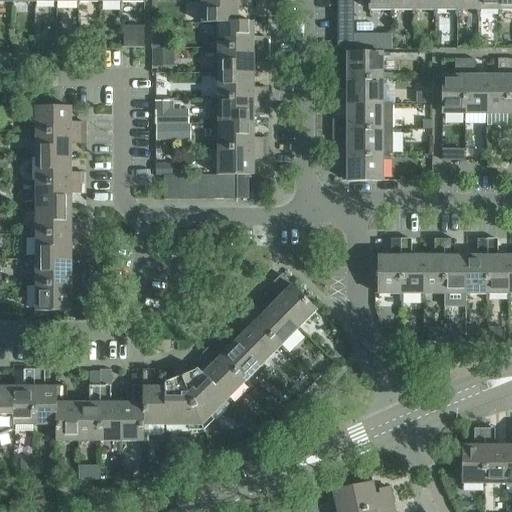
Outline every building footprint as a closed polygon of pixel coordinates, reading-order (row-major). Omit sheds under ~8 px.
[(202,0),(203,24),(219,24),(219,23),(238,23),(238,22),(238,8),(252,8),(252,0),(202,0)] [(354,0),(338,0),(338,48),(354,48),(354,0)] [(392,0),(369,0),(370,10),(392,10),(392,0)] [(392,0),(392,10),(414,10),(413,0),(392,0)] [(413,0),(414,10),(436,10),(435,0),(413,0)] [(435,0),(436,10),(457,10),(457,0),(435,0)] [(457,0),(457,10),(479,10),(478,0),(457,0)] [(478,0),(479,10),(500,10),(500,0),(478,0)] [(511,0),(500,0),(500,10),(511,10),(511,0)] [(219,24),(219,48),(269,48),(269,38),(254,38),(254,22),(238,22),(238,23),(219,23),(219,24)] [(124,48),(135,48),(145,48),(145,32),(124,31),(124,48)] [(219,48),(219,74),(254,74),(254,59),(269,59),(269,48),(219,48)] [(152,49),(152,68),(172,67),(172,49),(152,49)] [(333,69),(333,80),(383,80),(383,53),(347,53),(348,69),(333,69)] [(465,114),(465,59),(455,59),(456,76),(443,76),(443,114),(465,114)] [(475,59),(465,59),(465,114),(487,114),(487,76),(475,76),(475,59)] [(499,76),(487,76),(487,114),(508,114),(508,59),(498,59),(499,76)] [(219,74),(219,99),(269,99),(269,88),(254,89),(254,74),(219,74)] [(348,90),(348,105),(383,105),(383,104),(383,80),(333,80),(333,90),(348,90)] [(219,99),(219,124),(254,124),(254,109),(269,109),(269,99),(219,99)] [(173,101),(155,101),(155,124),(161,124),(184,124),(187,124),(187,110),(173,110),(173,101)] [(333,120),(333,130),(393,130),(393,104),(383,104),(383,105),(348,105),(348,120),(333,120)] [(36,107),(36,133),(86,133),(86,123),(71,123),(71,107),(36,107)] [(432,120),(423,120),(423,128),(432,128),(432,120)] [(184,124),(161,124),(161,125),(155,124),(155,139),(184,139),(184,124)] [(219,124),(219,149),(269,149),(269,138),(254,138),(254,124),(219,124)] [(348,140),(348,154),(348,155),(383,155),(393,155),(393,130),(333,130),(333,140),(348,140)] [(36,133),(36,159),(71,159),(71,144),(86,144),(86,133),(36,133)] [(236,176),(249,175),(254,175),(254,160),(269,160),(269,149),(219,149),(219,176),(224,176),(236,176)] [(348,155),(348,154),(333,155),(333,166),(348,165),(348,182),(383,181),(383,155),(348,155)] [(36,159),(36,184),(86,184),(86,173),(71,173),(71,159),(36,159)] [(172,164),(155,164),(155,175),(172,175),(172,164)] [(249,175),(236,176),(237,199),(249,199),(249,175)] [(177,200),(177,176),(164,176),(165,200),(177,200)] [(189,176),(177,176),(177,200),(189,200),(189,176)] [(200,176),(189,176),(189,200),(201,199),(200,176)] [(212,176),(200,176),(201,199),(213,199),(212,176)] [(224,176),(219,176),(212,176),(213,199),(225,199),(224,176)] [(236,176),(224,176),(225,199),(237,199),(236,176)] [(36,184),(36,209),(71,209),(71,194),(86,194),(86,184),(36,184)] [(36,209),(36,235),(86,235),(86,225),(71,225),(71,209),(36,209)] [(36,235),(36,260),(71,260),(71,245),(86,245),(86,235),(36,235)] [(379,294),(401,294),(401,239),(391,239),(391,256),(379,256),(379,294)] [(401,294),(423,294),(423,256),(411,256),(411,239),(401,239),(401,294)] [(423,294),(445,294),(444,240),(434,239),(434,256),(423,256),(423,294)] [(445,294),(466,294),(466,256),(455,256),(455,239),(444,240),(445,294)] [(466,294),(488,294),(488,239),(478,240),(478,256),(466,256),(466,294)] [(488,294),(509,294),(509,256),(498,256),(498,240),(488,239),(488,294)] [(36,260),(36,285),(86,285),(86,275),(71,275),(71,260),(36,260)] [(284,293),(274,304),(299,328),(317,310),(292,285),(282,275),(274,283),(284,293)] [(86,285),(36,285),(36,312),(71,312),(71,296),(86,296),(86,285)] [(253,304),(245,311),(281,347),(299,328),(274,304),(264,314),(253,304)] [(249,329),(238,340),(263,364),(281,347),(245,311),(238,318),(249,329)] [(461,325),(444,325),(444,341),(461,341),(461,325)] [(443,328),(428,328),(428,342),(443,342),(443,328)] [(217,339),(210,347),(245,382),(263,364),(238,340),(228,350),(217,339)] [(154,351),(171,351),(171,341),(154,341),(154,351)] [(213,365),(203,375),(227,400),(245,382),(210,347),(203,354),(213,365)] [(165,383),(165,387),(166,425),(189,425),(189,429),(204,429),(214,419),(211,416),(227,400),(203,375),(198,369),(165,383)] [(25,388),(14,388),(14,425),(35,425),(35,371),(25,371),(25,388)] [(45,371),(35,371),(35,425),(55,425),(56,425),(56,388),(55,388),(45,388),(45,371)] [(100,371),(90,371),(90,387),(95,387),(100,387),(100,371)] [(110,371),(100,371),(100,387),(110,387),(110,371)] [(144,371),(144,387),(144,425),(144,437),(166,437),(166,425),(165,387),(155,387),(154,371),(144,371)] [(0,437),(14,431),(14,425),(14,388),(0,388),(0,373),(0,372),(0,437)] [(55,387),(55,388),(56,388),(56,425),(55,425),(55,441),(79,441),(79,403),(67,403),(67,387),(55,387)] [(90,403),(79,403),(79,441),(100,441),(100,387),(95,387),(90,387),(90,403)] [(110,387),(100,387),(100,441),(122,441),(122,404),(110,403),(110,387)] [(133,404),(122,404),(122,441),(144,441),(144,437),(144,425),(144,387),(133,387),(133,404)] [(485,484),(485,429),(474,429),(474,446),(462,446),(462,484),(485,484)] [(495,429),(485,429),(485,484),(506,484),(506,446),(495,446),(495,429)] [(395,511),(390,488),(375,491),(373,483),(340,490),(342,501),(336,503),(338,511),(395,511)]
